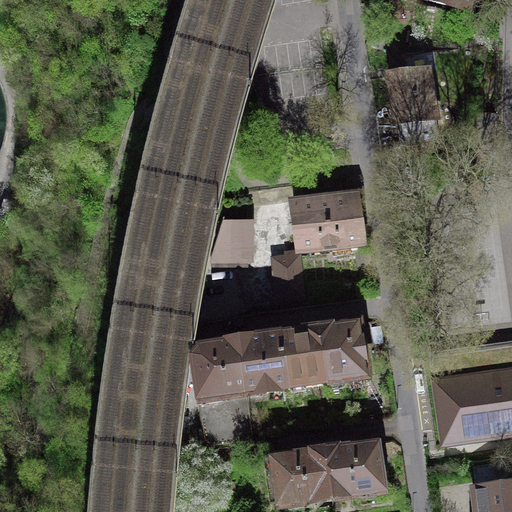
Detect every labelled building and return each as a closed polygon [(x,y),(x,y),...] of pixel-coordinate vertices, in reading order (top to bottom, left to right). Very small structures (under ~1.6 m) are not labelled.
[(425,0),(467,10),(469,0),(425,0)] [(411,73),(389,76),(392,99),(397,127),(400,147),(426,143),(423,123),(437,121),(430,71),(437,70),(434,52),(409,56),(411,73)] [(357,193),(278,203),(285,256),(285,258),(302,256),(364,248),(360,216),(357,193)] [(5,201),(0,215),(0,239),(12,203),(5,201)] [(248,264),(249,223),(223,223),(210,264),(248,264)] [(285,256),(267,258),(273,311),(307,308),(302,256),(285,258),(285,256)] [(337,320),(316,323),(325,384),(366,378),(358,317),(337,320)] [(287,389),(325,384),(316,323),(297,326),(278,328),(287,389)] [(246,395),(287,389),(278,328),(256,332),(233,335),(242,395),(246,395)] [(188,403),(242,395),(233,335),(214,338),(195,340),(187,404),(188,403)] [(511,342),(429,354),(442,448),(511,437),(511,342)] [(242,395),(188,403),(192,450),(253,443),(246,395),(242,395)] [(281,457),(256,460),(262,511),(276,511),(341,504),(341,500),(378,495),(371,443),(347,446),(291,453),(280,455),(281,457)] [(511,511),(511,461),(474,469),(479,511),(511,511)]
